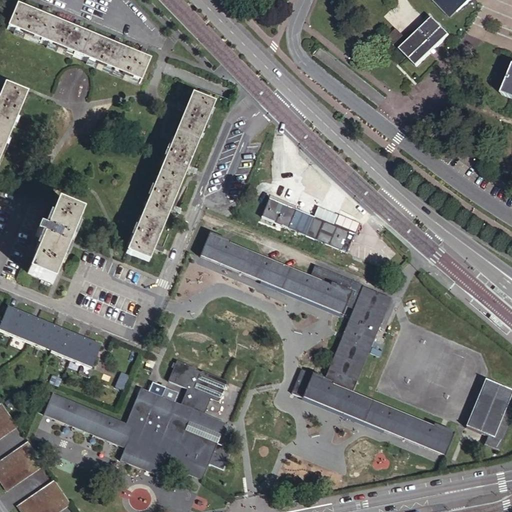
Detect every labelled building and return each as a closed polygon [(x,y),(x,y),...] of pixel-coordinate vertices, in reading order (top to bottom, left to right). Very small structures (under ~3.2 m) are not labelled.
[(435,0),(447,12),(455,6),(459,10),(471,1),(469,0),(435,0)] [(9,27),(141,83),(150,61),(144,58),(139,56),(117,47),(113,45),(79,30),(74,28),(46,17),(41,15),(18,5),(9,27)] [(455,6),(447,12),(451,16),(459,10),(455,6)] [(434,19),(401,50),(417,66),(450,35),(434,19)] [(398,28),(387,38),(395,46),(405,36),(398,28)] [(139,56),(144,58),(147,51),(142,49),(139,56)] [(0,161),(28,94),(5,84),(0,96),(0,161)] [(126,253),(149,262),(154,251),(156,246),(171,211),(173,206),(180,189),(187,171),(190,166),(216,104),(193,94),(188,107),(186,111),(126,253)] [(190,166),(187,171),(195,174),(197,169),(190,166)] [(263,219),(286,229),(295,209),(271,199),(263,219)] [(27,274),(52,285),(82,213),(57,203),(44,233),(37,230),(34,238),(40,241),(27,274)] [(323,221),(295,209),(286,229),(315,241),(323,221)] [(323,221),(315,241),(347,253),(356,234),(323,221)] [(301,370),(291,394),(444,458),(454,434),(353,392),(392,300),(315,268),(312,276),(211,233),(201,256),(342,316),(346,306),(354,310),(324,380),(301,370)] [(0,325),(0,329),(92,368),(101,346),(8,308),(0,325)] [(190,405),(189,408),(204,415),(210,400),(215,403),(220,401),(227,385),(225,382),(204,373),(203,372),(199,374),(196,372),(197,370),(177,361),(167,382),(186,390),(181,402),(190,405)] [(485,445),(500,451),(511,422),(511,390),(488,380),(469,427),(489,435),(485,445)] [(175,402),(162,397),(141,388),(126,424),(52,393),(43,415),(125,449),(119,461),(157,477),(162,465),(201,482),(217,445),(185,431),(168,424),(177,403),(175,402)] [(162,397),(175,402),(179,394),(166,388),(162,397)] [(0,439),(18,427),(2,403),(0,405),(0,439)] [(168,424),(185,431),(189,422),(221,436),(226,424),(204,415),(189,408),(180,405),(177,403),(168,424)] [(0,479),(8,492),(45,466),(29,443),(0,463),(0,479)] [(21,511),(60,511),(72,504),(56,481),(18,507),(21,511)] [(292,500),(302,499),(299,486),(290,487),(292,500)]
